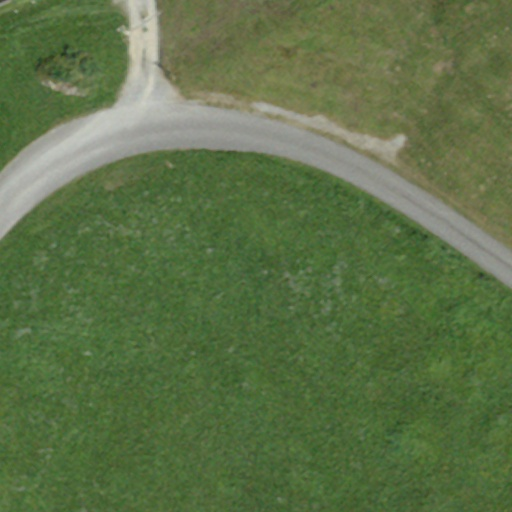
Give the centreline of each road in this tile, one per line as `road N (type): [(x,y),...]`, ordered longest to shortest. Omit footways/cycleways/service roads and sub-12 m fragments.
road 1 (unclassified): [(0,211),(73,154),(138,127),(220,128),(375,175),(511,273)]
road 2 (track): [(136,0),(143,42),(138,127)]
